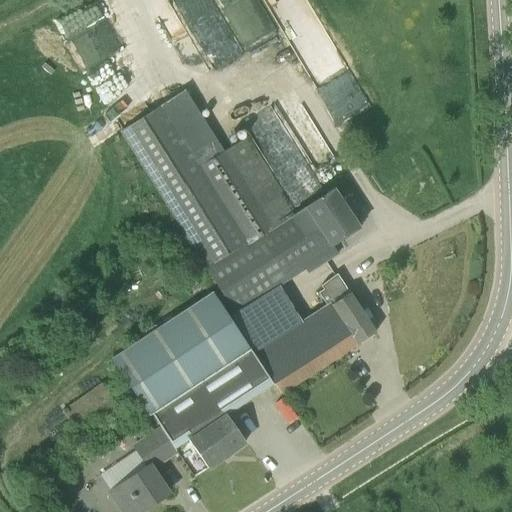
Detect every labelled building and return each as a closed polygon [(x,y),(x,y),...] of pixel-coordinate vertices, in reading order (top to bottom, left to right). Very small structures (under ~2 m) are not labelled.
[(176,0),(183,12),(205,0),(176,0)] [(309,3),(279,19),(286,31),(315,14),(309,3)] [(292,25),(294,41),(320,38),(318,22),(292,25)] [(184,92),(160,107),(199,168),(224,153),(184,92)] [(118,134),(206,274),(249,247),(199,168),(160,107),(118,134)] [(249,247),(263,238),(262,237),(295,214),(246,139),(224,153),(199,168),(249,247)] [(333,190),(306,208),(330,244),(358,227),(333,190)] [(206,274),(231,317),(277,286),(302,269),(305,275),(337,254),(330,244),(306,208),(295,214),(262,237),(263,238),(249,247),(206,274)] [(327,306),(312,315),(338,356),(375,333),(361,311),(367,308),(360,298),(355,301),(348,291),(337,274),(320,285),(323,290),(318,293),(327,306)] [(253,351),(286,330),(300,323),(277,286),(231,317),(229,318),(250,352),(253,351)] [(212,292),(113,357),(110,359),(128,386),(154,424),(155,423),(160,430),(175,451),(176,451),(174,449),(188,440),(188,441),(226,415),(273,385),(274,386),(275,385),(253,351),(250,352),(229,318),(212,292)] [(253,351),(275,385),(280,393),(338,356),(312,315),(300,323),(286,330),(253,351)] [(62,412),(78,435),(117,408),(101,384),(62,412)] [(207,468),(244,442),(226,415),(188,441),(207,468)] [(175,451),(160,430),(134,448),(137,452),(115,467),(125,482),(110,492),(123,511),(141,511),(168,494),(150,468),(175,451)]
